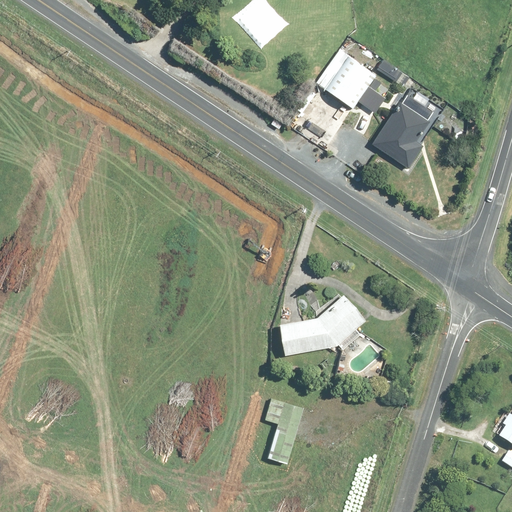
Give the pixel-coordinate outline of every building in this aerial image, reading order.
[(376,75),(340,47),(313,84),(352,113),(357,105),(370,114),(382,97),(377,93),(383,84),(374,78),(376,75)] [(403,72),(379,58),(374,69),(397,82),(403,72)] [(405,170),(421,144),(414,139),(426,119),(424,117),(433,103),(405,85),(367,146),(405,170)] [(274,119),(271,124),(279,130),(283,125),(274,119)] [(314,319),(274,324),(277,357),(333,345),(342,353),(358,336),(354,329),(364,323),(342,294),(314,319)] [(267,397),(260,422),(272,425),(263,460),(288,466),(303,406),(267,397)] [(506,414),(498,425),(501,427),(494,437),(511,449),(511,412),(509,416),(506,414)] [(511,454),(506,451),(499,463),(511,470),(511,454)]
